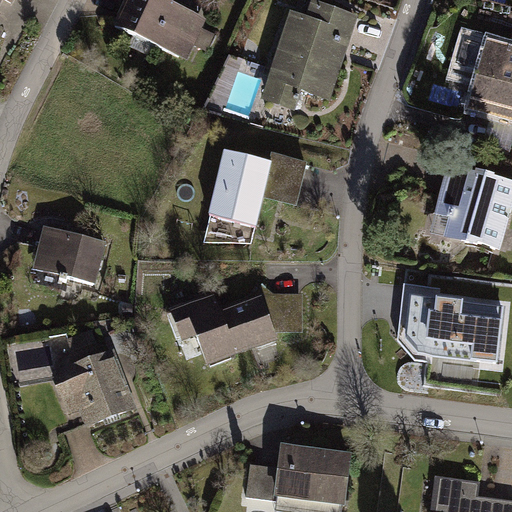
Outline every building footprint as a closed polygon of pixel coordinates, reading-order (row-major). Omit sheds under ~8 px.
[(0,0),(0,35),(3,30),(0,28),(0,0),(4,0),(11,3),(13,0),(0,0)] [(198,17),(160,0),(128,0),(115,29),(134,37),(156,47),(179,58),(186,43),(194,26),(198,17)] [(354,19),(316,6),(315,6),(308,4),(302,20),(293,17),(272,80),(275,81),(268,101),(292,109),(299,90),(327,99),(354,19)] [(216,37),(194,26),(186,43),(209,54),(216,37)] [(151,57),(156,47),(134,37),(130,47),(151,57)] [(511,51),(495,47),(495,46),(489,44),(489,47),(464,40),(457,63),(482,70),(480,80),(472,108),(491,113),(511,119),(511,51)] [(482,70),(457,63),(455,73),(480,80),(482,70)] [(511,143),(511,119),(491,113),(483,144),(510,152),(511,143)] [(272,165),(225,153),(209,217),(256,228),(264,196),(266,187),(298,195),(306,165),(273,157),(272,165)] [(491,180),(450,169),(438,213),(443,215),(442,218),(453,221),(449,237),(495,249),(501,226),(506,228),(511,204),(511,184),(491,179),(491,180)] [(266,187),(264,196),(296,204),(298,195),(266,187)] [(443,215),(438,213),(433,232),(449,237),(453,221),(442,218),(443,215)] [(256,228),(209,217),(203,245),(252,244),(256,228)] [(105,244),(46,229),(41,249),(50,251),(44,273),(61,277),(60,282),(67,283),(68,279),(94,286),(105,244)] [(214,298),(175,312),(186,339),(196,335),(208,365),(209,365),(211,368),(231,360),(230,357),(276,339),(273,331),(276,330),(300,331),(301,299),(270,299),(269,305),(264,307),(262,300),(221,316),(214,298)] [(502,309),(412,299),(408,334),(421,336),(419,355),(496,364),(502,309)] [(69,341),(72,350),(95,341),(92,333),(69,341)] [(111,355),(56,377),(65,399),(77,394),(90,426),(133,410),(111,355)] [(283,451),(282,459),(303,462),(304,454),(283,451)] [(303,462),(282,459),(281,470),(251,466),(247,499),(278,503),(279,495),(316,500),(314,511),(342,511),(349,460),(304,454),(303,462)] [(479,485),(437,479),(432,511),(511,511),(511,503),(493,501),(491,511),(476,510),(477,498),(479,485)] [(276,511),(314,511),(316,500),(279,495),(278,503),(276,511)] [(491,511),(493,501),(477,498),(476,510),(491,511)]
